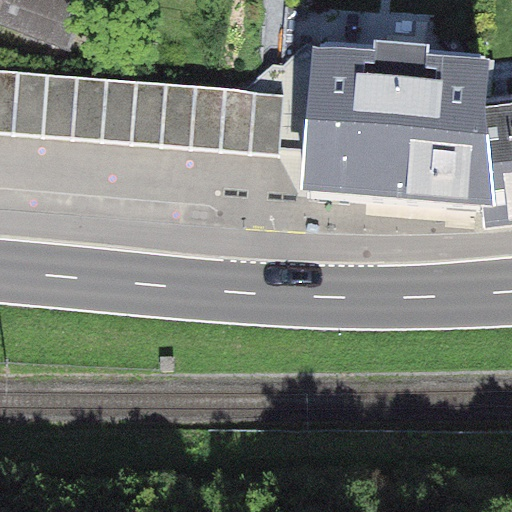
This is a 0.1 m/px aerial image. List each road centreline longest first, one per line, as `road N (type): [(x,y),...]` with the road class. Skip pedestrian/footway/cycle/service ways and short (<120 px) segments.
road 1 (primary): [(0,272),(280,296),(511,291)]
road 2 (track): [(0,479),(511,475)]
